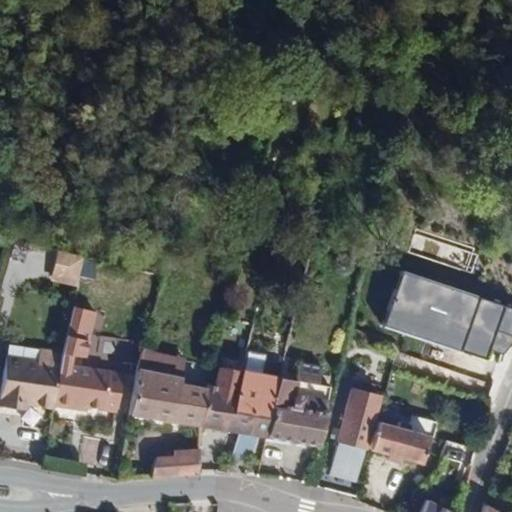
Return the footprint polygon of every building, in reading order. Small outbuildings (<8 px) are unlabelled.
[(54,249),(49,280),(76,284),(80,252),(54,249)] [(154,289),(157,275),(141,271),(138,286),(154,289)] [(115,356),(117,338),(93,335),(90,353),(115,356)] [(60,364),(63,352),(39,348),(37,362),(7,357),(0,406),(21,409),(22,402),(29,403),(54,407),(54,405),(60,364)] [(182,358),(141,351),(136,371),(179,378),(182,358)] [(460,388),(486,396),(494,372),(468,363),(460,388)] [(122,373),(60,364),(54,405),(86,410),(87,406),(117,410),(122,373)] [(214,384),(206,383),(205,389),(198,425),(238,432),(246,434),(252,403),(231,399),(236,371),(217,368),(214,384)] [(276,378),(272,377),(267,405),(275,407),(269,436),(317,444),(327,388),(317,385),(320,374),(296,369),(294,381),(276,378)] [(198,425),(205,389),(178,384),(179,378),(136,371),(129,414),(198,425)] [(239,372),(236,371),(231,399),(252,403),(246,434),(238,432),(232,455),(249,460),(257,433),(264,435),(269,436),(275,407),(267,405),(272,377),(239,372)] [(355,482),(377,397),(348,390),(340,425),(334,423),(330,438),(336,439),(327,475),(355,482)] [(396,426),(376,422),(369,450),(419,463),(426,434),(407,429),(407,424),(397,422),(396,426)] [(198,473),(198,450),(173,451),(173,454),(174,475),(198,473)] [(150,478),(174,475),(173,454),(155,456),(150,478)] [(117,479),(135,478),(135,469),(119,468),(117,479)] [(448,511),(425,499),(418,511),(448,511)]
